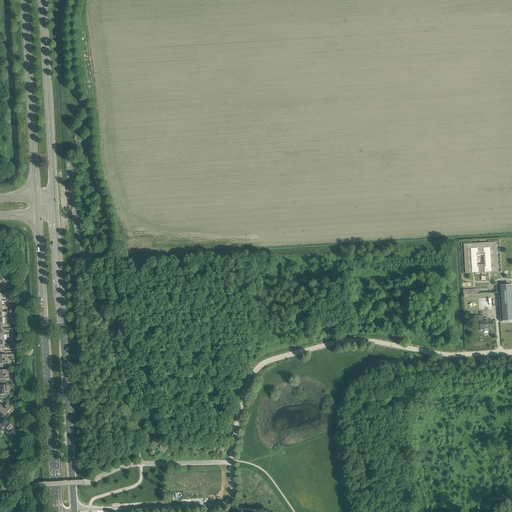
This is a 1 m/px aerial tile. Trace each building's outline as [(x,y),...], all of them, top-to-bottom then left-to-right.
[(496,242),(463,244),(465,273),(473,273),(472,272),(474,272),(475,274),(488,273),(488,271),(490,271),(490,272),(497,272),(496,242)] [(511,285),(500,286),(502,322),(502,321),(511,320),(511,302),(511,301),(511,298),(511,285)] [(466,299),(467,311),(492,310),(491,298),(466,299)] [(488,329),(493,328),(492,319),(483,320),(483,314),(476,314),(476,320),(479,320),(480,329),(484,329),(484,330),(488,330),(488,329)] [(8,370),(0,370),(0,382),(5,382),(5,379),(9,379),(9,376),(8,370)] [(0,385),(0,397),(6,398),(6,394),(5,394),(4,392),(9,391),(9,385),(0,385)] [(0,412),(4,416),(11,408),(6,404),(3,408),(1,406),(2,405),(0,403),(0,412)] [(0,423),(0,431),(1,432),(3,430),(6,433),(8,431),(10,432),(14,427),(4,419),(0,423)]
